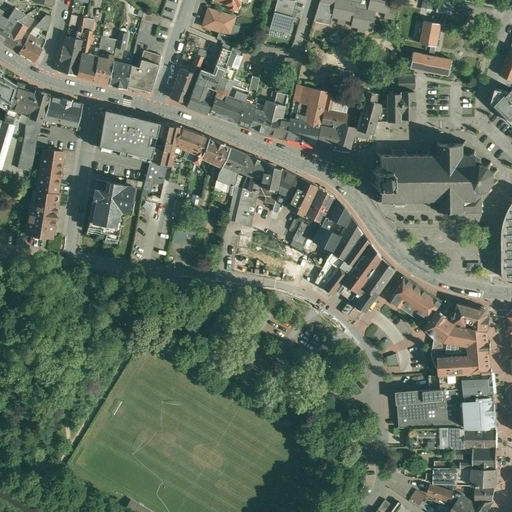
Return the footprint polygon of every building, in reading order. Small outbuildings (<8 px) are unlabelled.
[(213,0),(222,3),(222,5),(238,10),(241,0),(242,0),(248,2),(248,0),(213,0)] [(291,0),(290,0),(276,0),(269,27),(289,33),(293,17),(292,17),(296,1),(291,0)] [(319,0),(319,2),(334,5),(332,17),(338,18),(337,23),(345,24),(346,20),(352,21),(351,26),(358,28),(357,32),(365,34),(365,29),(372,30),(376,11),(377,4),(383,5),(382,12),(385,13),(384,17),(394,19),(396,7),(390,6),(391,0),(319,0)] [(455,3),(440,0),(438,0),(437,11),(453,14),(455,3)] [(334,5),(319,2),(314,20),(330,24),(332,17),(334,5)] [(27,14),(15,7),(8,19),(15,24),(17,20),(27,14)] [(0,8),(0,39),(4,42),(15,24),(8,19),(3,16),(6,12),(0,8)] [(235,17),(208,8),(203,26),(219,31),(217,38),(234,45),(240,26),(233,23),(235,17)] [(144,12),(143,19),(159,23),(161,15),(144,12)] [(27,14),(17,20),(28,27),(33,18),(27,14)] [(47,14),(35,27),(48,30),(51,15),(47,14)] [(88,18),(80,16),(77,31),(85,32),(88,18)] [(85,32),(82,51),(87,53),(89,47),(90,47),(93,31),(92,31),(94,19),(88,18),(85,32)] [(28,27),(17,20),(15,24),(4,42),(19,51),(27,39),(22,35),(28,27)] [(441,23),(425,20),(421,43),(437,46),(441,23)] [(128,34),(120,32),(118,39),(115,53),(119,54),(121,48),(125,49),(128,34)] [(27,39),(19,51),(33,60),(36,59),(45,42),(46,39),(40,35),(38,38),(31,33),(27,39)] [(83,40),(66,36),(64,46),(63,46),(58,70),(77,75),(83,40)] [(118,39),(102,36),(98,55),(93,79),(109,83),(113,60),(115,53),(118,39)] [(210,41),(200,37),(198,42),(200,43),(208,46),(210,41)] [(208,46),(200,43),(198,50),(206,53),(209,46),(208,46)] [(233,46),(225,43),(220,57),(228,59),(233,46)] [(244,50),(233,46),(228,59),(226,64),(237,68),(244,50)] [(511,47),(510,47),(499,75),(511,79),(511,47)] [(162,55),(145,49),(139,67),(137,68),(131,67),(127,87),(131,88),(131,89),(147,93),(151,91),(158,69),(157,69),(162,55)] [(87,53),(82,51),(77,75),(93,79),(98,55),(87,53)] [(452,59),(412,52),(409,67),(449,75),(452,59)] [(205,57),(196,54),(191,67),(192,67),(190,72),(197,74),(196,74),(198,75),(205,57)] [(228,59),(220,57),(213,73),(221,76),(226,64),(228,59)] [(299,59),(285,57),(282,68),(296,71),(299,59)] [(131,65),(113,60),(109,83),(127,87),(131,67),(131,65)] [(237,68),(226,64),(221,76),(220,80),(231,84),(233,78),(237,68)] [(0,101),(1,102),(2,100),(10,104),(16,87),(17,83),(0,73),(2,70),(0,68),(0,101)] [(190,72),(181,68),(170,97),(186,102),(196,74),(197,74),(190,72)] [(213,73),(201,69),(187,107),(207,113),(217,85),(218,85),(220,80),(221,76),(213,73)] [(259,77),(252,76),(249,89),(257,91),(259,77)] [(414,76),(392,76),(392,88),(414,88),(414,76)] [(231,84),(220,80),(218,85),(219,86),(209,112),(236,123),(246,98),(247,96),(248,90),(236,86),(238,80),(233,78),(231,84)] [(369,83),(357,80),(355,86),(367,89),(369,83)] [(327,93),(297,86),(295,93),(300,94),(295,119),(289,118),(285,137),(315,144),(319,125),(320,125),(327,93)] [(27,89),(22,87),(21,87),(21,88),(16,87),(10,104),(6,117),(16,120),(26,122),(25,137),(22,154),(34,156),(40,132),(43,119),(50,95),(45,94),(46,92),(45,92),(41,91),(41,90),(40,91),(37,90),(36,89),(35,89),(35,91),(28,89),(28,88),(27,89)] [(511,89),(509,92),(496,88),(492,102),(511,120),(511,89)] [(379,94),(367,90),(362,107),(366,109),(365,112),(361,111),(356,128),(369,131),(373,132),(381,103),(377,102),(377,100),(378,100),(379,94)] [(414,90),(400,91),(400,93),(387,93),(387,107),(380,107),(376,120),(387,120),(401,120),(401,112),(414,112),(414,107),(415,107),(415,101),(414,101),(414,90)] [(288,94),(277,92),(274,102),(285,105),(285,103),(286,103),(287,103),(287,102),(288,98),(288,97),(287,96),(288,94)] [(335,94),(327,92),(324,109),(332,110),(335,94)] [(83,103),(50,95),(43,119),(77,126),(83,103)] [(274,102),(256,97),(256,100),(256,101),(248,127),(267,134),(274,102)] [(256,101),(246,98),(236,123),(248,127),(256,101)] [(285,105),(274,102),(267,134),(282,137),(286,118),(282,117),(285,105)] [(151,157),(160,122),(104,109),(98,144),(151,157)] [(332,110),(324,109),(316,144),(349,150),(359,116),(332,110)] [(0,135),(0,134),(0,146),(7,149),(16,120),(6,117),(4,122),(0,135)] [(151,157),(143,189),(149,190),(151,189),(152,184),(155,182),(161,184),(164,181),(168,164),(172,165),(174,153),(180,126),(171,124),(171,123),(170,123),(169,125),(160,122),(151,157)] [(202,134),(180,126),(174,153),(182,156),(192,160),(202,134)] [(369,131),(356,128),(354,135),(367,139),(369,131)] [(203,141),(200,140),(203,134),(202,134),(192,160),(198,163),(209,137),(209,136),(204,136),(203,141)] [(225,143),(215,139),(209,137),(198,163),(199,163),(201,157),(216,164),(213,169),(218,172),(221,166),(230,146),(225,143)] [(466,140),(463,143),(441,143),(438,140),(437,142),(438,142),(438,154),(431,154),(431,151),(429,151),(429,154),(418,154),(418,151),(417,151),(417,154),(406,154),(406,149),(404,149),(404,150),(394,150),(394,149),(392,149),(392,154),(381,155),(378,152),(377,153),(380,156),(380,165),(378,166),(378,165),(376,165),(376,168),(375,168),(375,170),(372,170),(372,172),(375,172),(375,182),(372,182),(372,184),(375,184),(375,185),(377,186),(377,189),(378,189),(378,188),(380,188),(380,198),(377,201),(379,202),(381,199),(393,199),(393,204),(394,204),(405,204),(407,204),(407,199),(417,199),(417,202),(419,202),(419,199),(430,199),(430,202),(431,202),(431,199),(441,199),(441,208),(438,211),(439,212),(442,209),(464,209),(467,211),(468,210),(475,210),(475,212),(477,212),(477,210),(481,210),(483,212),(484,211),(483,209),(482,196),(481,196),(481,194),(483,194),(482,190),(489,187),(492,190),(493,190),(490,186),(494,181),(498,182),(499,180),(495,179),(495,172),(499,171),(498,169),(494,170),(490,165),(493,162),(491,161),(489,164),(482,162),(482,157),(477,154),(477,153),(476,153),(476,150),(474,150),(474,153),(465,154),(464,144),(467,141),(466,140)] [(230,146),(221,166),(218,172),(217,177),(217,178),(233,185),(237,176),(236,176),(239,169),(246,153),(230,146)] [(37,190),(57,193),(60,174),(62,173),(61,171),(64,151),(43,148),(37,190)] [(172,165),(169,181),(177,183),(182,156),(174,153),(172,165)] [(264,161),(246,153),(239,169),(248,173),(261,179),(264,161)] [(34,156),(22,154),(18,168),(31,171),(34,156)] [(281,168),(265,161),(261,179),(258,194),(266,196),(265,202),(275,204),(281,168)] [(283,169),(277,199),(276,199),(281,202),(286,204),(299,176),(298,176),(284,170),(283,169)] [(248,173),(246,179),(245,178),(243,187),(235,220),(252,225),(258,194),(261,179),(248,173)] [(300,177),(287,206),(304,215),(305,214),(318,185),(300,177)] [(109,191),(95,189),(93,200),(91,202),(92,204),(90,215),(88,217),(90,219),(87,234),(118,240),(124,209),(133,211),(138,186),(111,181),(111,182),(97,179),(110,182),(109,191)] [(319,186),(305,214),(316,220),(321,222),(334,195),(319,186)] [(31,201),(26,233),(53,237),(56,217),(58,216),(56,213),(59,194),(57,193),(37,190),(35,202),(31,201)] [(281,202),(276,199),(275,204),(271,217),(277,219),(281,202)] [(172,217),(186,218),(187,201),(173,200),(172,217)] [(511,202),(510,205),(507,212),(506,214),(505,218),(504,222),(503,227),(502,232),(502,236),(502,271),(503,272),(503,274),(504,276),(505,278),(507,279),(509,280),(511,281),(511,202)] [(304,215),(293,239),(305,245),(316,220),(305,214),(304,215)] [(350,216),(332,251),(331,250),(318,275),(315,282),(332,294),(342,281),(369,243),(352,216),(351,216),(350,216)] [(187,244),(189,232),(175,229),(173,242),(187,244)] [(369,243),(342,281),(346,284),(340,292),(350,300),(357,290),(380,258),(369,243)] [(380,258),(357,290),(362,294),(354,305),(355,306),(363,312),(394,269),(393,269),(381,258),(381,257),(380,258)] [(436,297),(408,279),(405,277),(400,283),(394,292),(389,299),(426,324),(436,309),(442,301),(440,301),(441,300),(436,297)] [(350,300),(341,311),(348,316),(355,306),(354,305),(362,294),(357,290),(350,300)] [(25,299),(12,297),(11,305),(24,307),(25,299)] [(487,308),(459,301),(457,310),(456,310),(455,316),(454,321),(458,324),(488,329),(490,312),(489,311),(489,310),(489,309),(488,309),(487,308)] [(488,329),(458,324),(454,321),(448,317),(449,316),(441,310),(440,312),(436,309),(426,324),(425,326),(429,329),(429,330),(435,334),(432,353),(436,367),(440,367),(440,374),(464,373),(464,374),(492,373),(490,351),(492,350),(491,341),(489,341),(488,329)] [(44,361),(40,360),(39,366),(36,365),(34,372),(48,374),(49,368),(43,367),(44,361)] [(431,388),(397,391),(400,427),(411,427),(461,426),(461,428),(497,428),(495,397),(494,397),(494,393),(495,392),(493,373),(492,373),(464,374),(464,373),(440,374),(430,375),(431,388)] [(461,426),(411,427),(411,448),(498,447),(497,428),(461,428),(461,426)] [(498,447),(455,447),(455,455),(452,455),(452,462),(461,462),(461,467),(470,467),(497,467),(498,447)] [(497,468),(470,467),(448,467),(435,467),(434,467),(434,483),(464,484),(476,484),(496,485),(497,468)] [(462,494),(436,485),(433,485),(431,484),(428,493),(430,493),(434,496),(456,502),(462,494)] [(496,485),(476,484),(476,500),(491,500),(493,500),(496,485)] [(475,503),(462,494),(456,502),(452,508),(458,511),(485,511),(487,511),(486,510),(475,503)] [(391,511),(396,506),(386,499),(379,509),(382,511),(391,511)] [(434,511),(436,509),(423,500),(420,504),(431,511),(434,511)] [(491,500),(477,500),(475,503),(486,510),(490,501),(490,502),(491,500)] [(414,511),(400,501),(396,506),(391,511),(414,511)]
